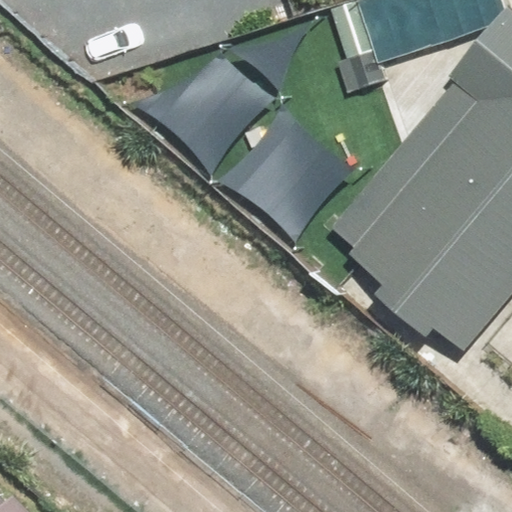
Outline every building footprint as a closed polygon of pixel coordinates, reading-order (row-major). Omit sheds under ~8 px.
[(511,16),(311,235),(465,361),(511,309),(511,16)] [(248,45),(230,49),(246,61),(261,72),(271,83),(279,91),(282,79),(290,60),(296,46),(306,31),(296,34),(278,39),(266,43),(248,45)] [(154,95),(136,102),(132,105),(137,107),(145,111),(164,124),(180,137),(194,153),(206,168),(212,176),(216,168),(226,152),(239,136),(251,121),(264,109),(275,98),(261,89),(240,72),(227,59),(215,58),(190,79),(170,89),(154,95)] [(292,120),(283,104),(276,118),(267,131),(257,145),(244,159),(226,174),(218,181),(240,194),(254,203),(267,213),(281,226),(290,237),(296,244),(299,235),(312,216),(324,200),(344,178),(353,168),(335,155),(319,143),(303,130),(292,120)] [(26,511),(12,497),(0,507),(0,511),(26,511)]
